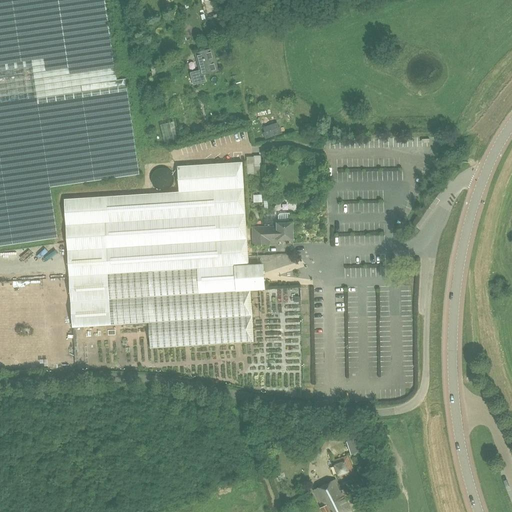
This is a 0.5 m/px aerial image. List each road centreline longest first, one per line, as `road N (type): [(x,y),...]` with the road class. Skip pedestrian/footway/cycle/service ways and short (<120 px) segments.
road 1 (unclassified): [(0,383),(141,378),(312,408),(458,381)]
road 2 (secondary): [(458,381),(461,250),(484,171),(511,122)]
road 3 (secondary): [(485,511),(458,381)]
